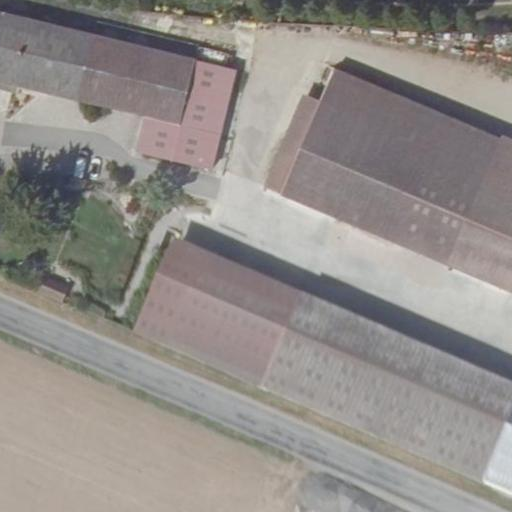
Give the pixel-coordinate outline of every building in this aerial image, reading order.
[(40,18),(0,7),(0,77),(23,83),(40,18)] [(100,32),(40,18),(23,83),(85,99),(100,32)] [(205,58),(100,32),(85,99),(167,118),(188,123),(205,58)] [(253,69),(205,58),(188,123),(167,118),(159,152),(227,169),(253,69)] [(0,77),(0,85),(21,91),(23,83),(0,77)] [(338,77),(321,121),(487,188),(506,144),(338,77)] [(321,121),(298,176),(283,214),(450,282),(487,188),(321,121)] [(487,188),(450,282),(511,306),(511,146),(506,144),(487,188)] [(282,170),(267,207),(283,214),(298,176),(282,170)] [(137,335),(216,369),(240,271),(176,243),(137,335)] [(240,271),(216,369),(271,389),(293,327),(304,299),(240,271)] [(293,327),(511,415),(511,382),(304,299),(293,327)] [(511,415),(293,327),(271,389),(511,494),(511,415)]
